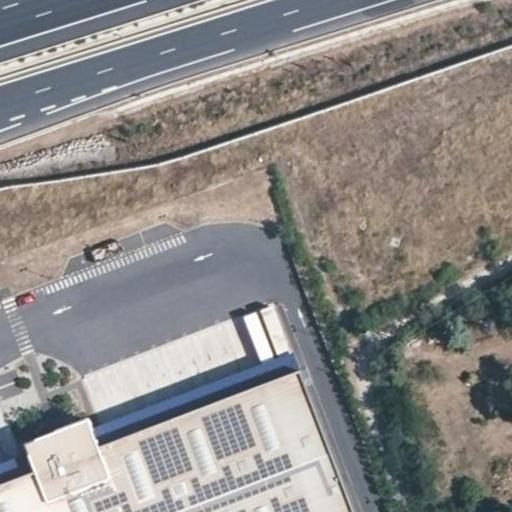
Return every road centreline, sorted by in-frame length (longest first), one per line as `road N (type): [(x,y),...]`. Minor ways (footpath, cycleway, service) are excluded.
road 1 (motorway): [(0,105),(336,0)]
road 2 (track): [(413,511),(356,359)]
